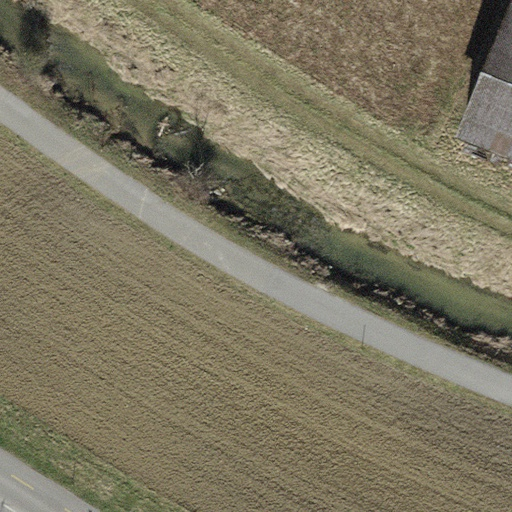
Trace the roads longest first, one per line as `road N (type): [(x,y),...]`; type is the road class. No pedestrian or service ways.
road 1 (track): [(0,100),(98,176),(367,336),(511,391)]
road 2 (track): [(511,232),(415,193),(255,103),(126,0)]
